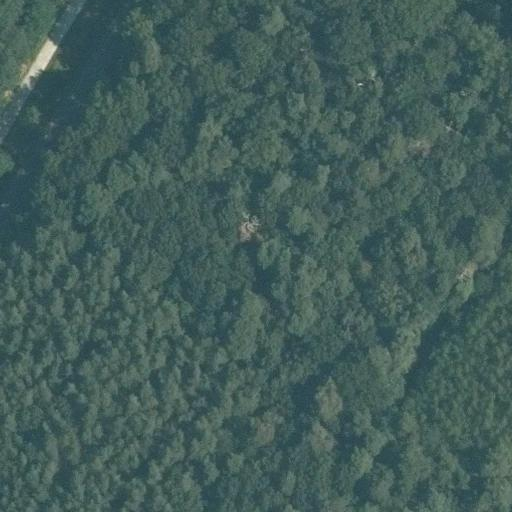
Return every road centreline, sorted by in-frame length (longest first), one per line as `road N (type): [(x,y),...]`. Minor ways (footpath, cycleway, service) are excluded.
road 1 (unknown): [(511,189),(366,417),(511,484)]
road 2 (tertiary): [(0,223),(139,0)]
road 3 (track): [(373,0),(511,72)]
